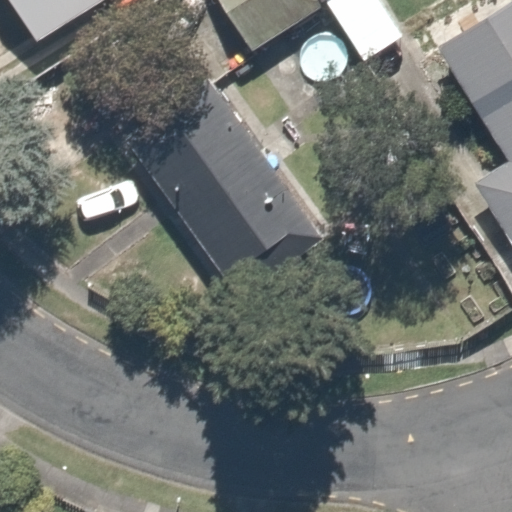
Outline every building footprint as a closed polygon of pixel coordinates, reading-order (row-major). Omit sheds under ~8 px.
[(112,0),(5,0),(35,47),(112,0)] [(307,0),(218,0),(256,52),(315,10),(307,0)] [(388,0),(333,0),(327,4),(363,62),(409,33),(388,0)] [(509,254),(511,252),(511,0),(495,0),(427,40),(502,167),(469,186),(509,254)] [(374,217),(269,57),(131,148),(236,308),(374,217)]
